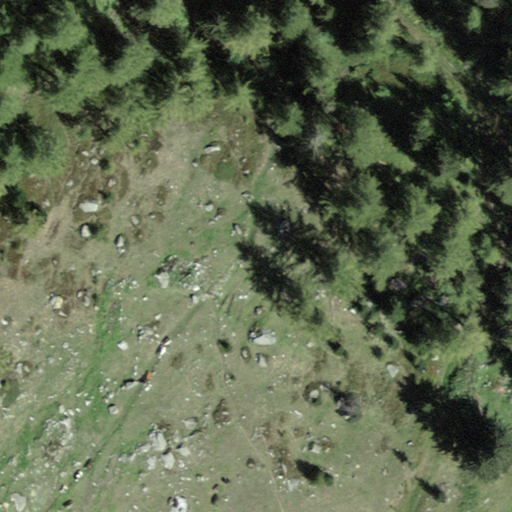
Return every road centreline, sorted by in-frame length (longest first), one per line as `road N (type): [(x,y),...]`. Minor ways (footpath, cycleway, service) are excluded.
road 1 (track): [(511,244),(497,105),(389,0)]
road 2 (track): [(427,511),(511,271)]
